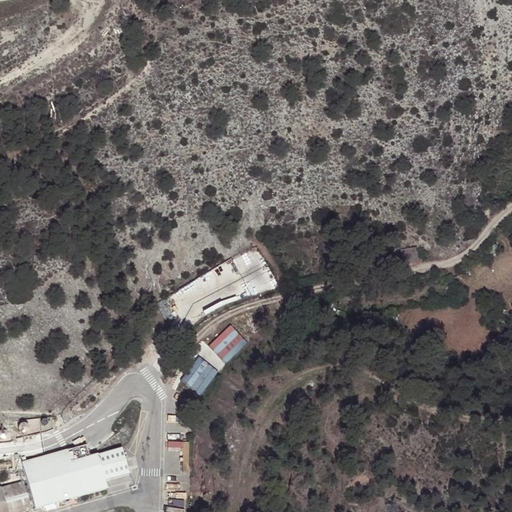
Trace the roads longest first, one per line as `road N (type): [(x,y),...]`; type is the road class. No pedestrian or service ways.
road 1 (track): [(511,204),(454,259),(224,317),(156,399)]
road 2 (track): [(511,421),(436,410),(357,367),(305,373),(259,429),(237,511)]
road 3 (unclassified): [(0,448),(70,433),(100,418),(134,384),(148,387),(156,399),(156,442),(143,491),(83,511)]
